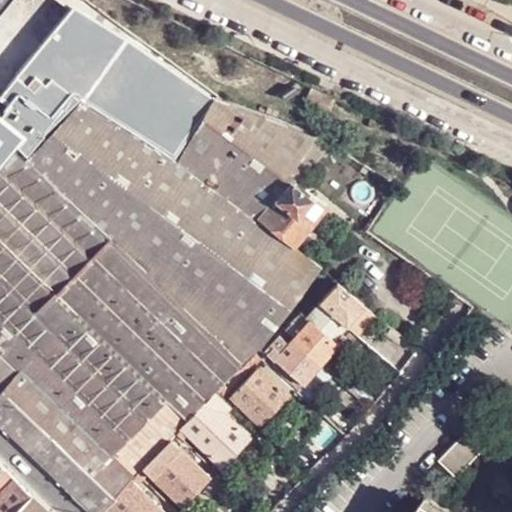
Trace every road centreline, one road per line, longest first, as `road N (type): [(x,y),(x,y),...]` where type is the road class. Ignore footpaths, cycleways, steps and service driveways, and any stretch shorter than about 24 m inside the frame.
road 1 (tertiary): [(266,0),(511,119)]
road 2 (residential): [(285,511),(373,424),(464,307)]
road 3 (tertiary): [(511,79),(346,0)]
